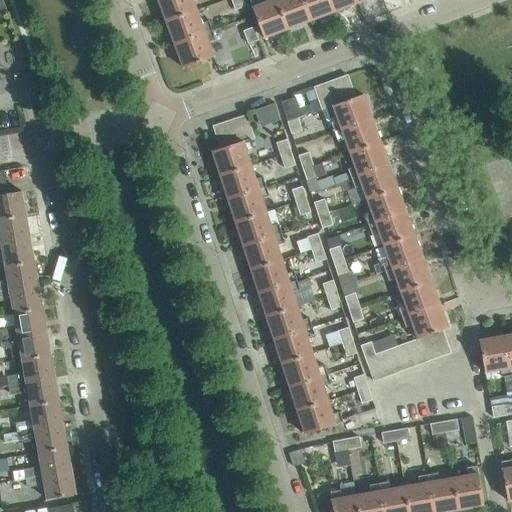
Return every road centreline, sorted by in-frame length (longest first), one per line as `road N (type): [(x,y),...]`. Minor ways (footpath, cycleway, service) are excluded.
road 1 (residential): [(288,511),(159,122)]
road 2 (residential): [(112,511),(46,142)]
road 3 (residential): [(480,289),(387,36)]
road 4 (residential): [(159,122),(387,36)]
road 5 (residential): [(470,373),(498,511)]
road 6 (residential): [(159,122),(116,0)]
